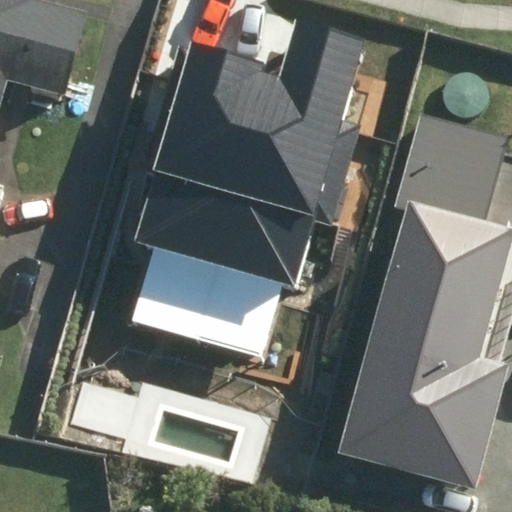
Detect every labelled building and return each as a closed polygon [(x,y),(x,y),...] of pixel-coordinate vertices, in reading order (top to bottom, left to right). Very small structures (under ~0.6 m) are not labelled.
[(17,0),(0,0),(0,94),(3,85),(58,100),(81,18),(17,0)] [(364,42),(296,23),(280,78),(262,73),(265,64),(180,40),(123,238),(297,288),(316,222),(335,228),(364,124),(342,118),(364,42)] [(461,117),(469,116),(476,113),(482,107),(485,100),(485,92),(483,84),(479,77),(472,73),(465,70),(457,71),(450,73),(444,78),(440,84),(438,92),(439,99),(442,106),(447,112),(453,116),(461,117)] [(511,159),(511,136),(426,115),(402,211),(416,214),(354,458),(492,492),(511,414),(511,365),(511,366),(511,365),(511,228),(496,225),(511,159)] [(68,317),(34,309),(17,380),(51,388),(68,317)]
